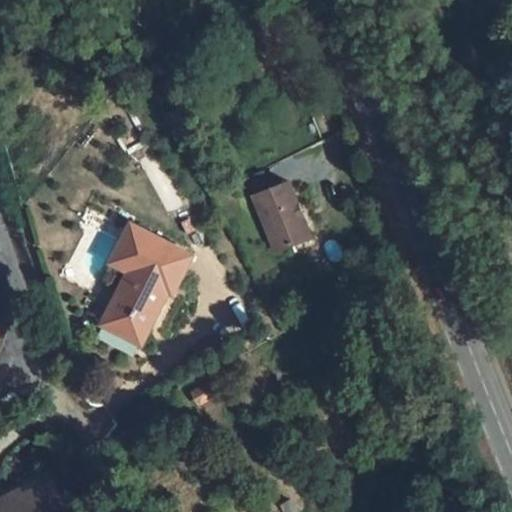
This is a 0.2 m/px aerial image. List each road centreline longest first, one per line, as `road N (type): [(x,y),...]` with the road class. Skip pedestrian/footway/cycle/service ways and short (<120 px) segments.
road 1 (tertiary): [(511,457),(408,219),(326,0)]
road 2 (track): [(28,351),(115,511)]
road 3 (unclassified): [(0,242),(23,307),(28,351),(0,382)]
